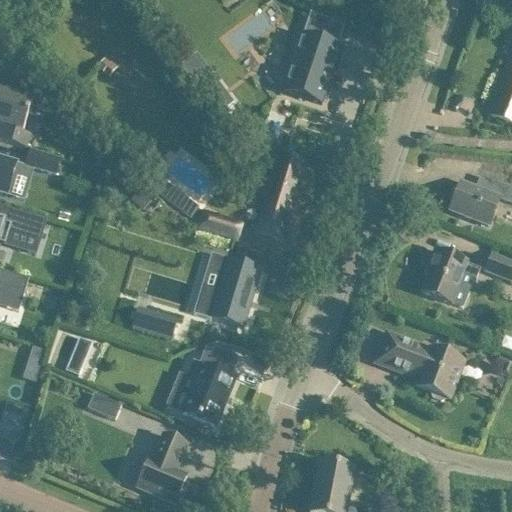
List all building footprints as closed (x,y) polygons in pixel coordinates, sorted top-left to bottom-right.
[(302,37),(283,94),(321,106),(323,102),(326,103),(330,90),(327,89),(335,66),(339,67),(344,51),(302,37)] [(117,51),(109,62),(122,71),(130,60),(117,51)] [(511,54),(487,116),(511,126),(511,54)] [(209,80),(193,58),(179,68),(196,90),(209,80)] [(0,128),(0,142),(26,151),(30,137),(22,135),(32,104),(0,94),(0,127),(0,128)] [(55,177),(60,162),(30,153),(25,168),(55,177)] [(292,193),(301,164),(276,156),(262,201),(264,202),(255,233),(283,241),(290,218),(286,216),(294,193),(292,193)] [(0,195),(7,197),(16,166),(0,161),(0,195)] [(162,180),(153,191),(161,197),(170,186),(162,180)] [(488,228),(499,199),(460,184),(449,213),(488,228)] [(511,190),(508,189),(503,202),(511,205),(511,190)] [(191,202),(182,212),(190,218),(199,208),(191,202)] [(46,222),(0,207),(0,245),(4,246),(9,230),(40,239),(46,222)] [(241,225),(204,214),(199,229),(237,241),(241,225)] [(467,265),(434,252),(429,265),(432,266),(421,294),(451,306),(462,276),(475,281),(480,270),(467,265)] [(511,265),(491,257),(485,274),(511,283),(511,265)] [(243,330),(261,272),(226,261),(217,292),(202,288),(195,310),(194,310),(193,316),(210,321),(210,320),(243,330)] [(0,302),(3,292),(23,298),(28,281),(0,272),(0,302)] [(170,341),(176,322),(153,315),(148,334),(170,341)] [(429,350),(428,353),(387,336),(375,365),(399,374),(401,368),(420,375),(415,388),(431,394),(431,395),(432,399),(440,403),(444,400),(445,399),(449,401),(463,363),(429,350)] [(215,352),(214,355),(206,351),(203,357),(199,367),(194,365),(188,380),(195,383),(181,416),(215,429),(235,381),(230,380),(238,361),(215,352)] [(121,408),(93,396),(87,411),(115,422),(121,408)] [(24,424),(28,412),(7,406),(4,418),(24,424)] [(175,506),(187,477),(176,473),(187,447),(163,437),(152,463),(149,461),(137,490),(175,506)] [(340,470),(340,468),(340,466),(340,464),(339,463),(337,461),(336,460),(334,460),(332,459),(331,459),(329,460),(327,461),(326,462),(324,463),(324,465),(323,466),(319,466),(309,511),(345,511),(354,472),(340,470)]
